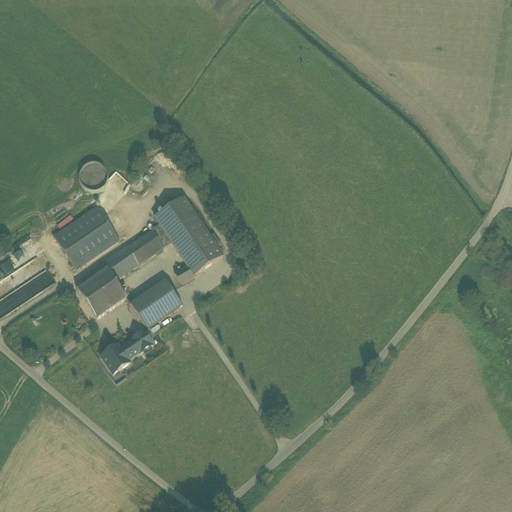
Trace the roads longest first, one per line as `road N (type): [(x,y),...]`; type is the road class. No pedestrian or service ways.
road 1 (unclassified): [(225,511),(348,398),(507,197)]
road 2 (unclassified): [(0,345),(197,511)]
road 3 (track): [(292,453),(167,274)]
